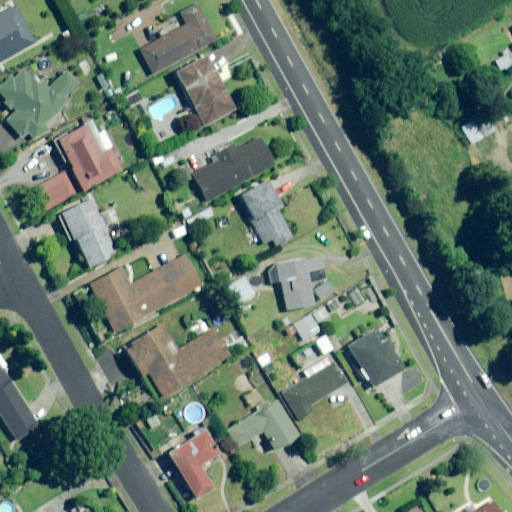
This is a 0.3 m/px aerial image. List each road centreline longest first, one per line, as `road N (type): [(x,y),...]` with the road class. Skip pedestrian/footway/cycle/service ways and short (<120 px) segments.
road 1 (tertiary): [(257,0),(480,400)]
road 2 (residential): [(19,277),(156,511)]
road 3 (residential): [(296,511),(480,400)]
